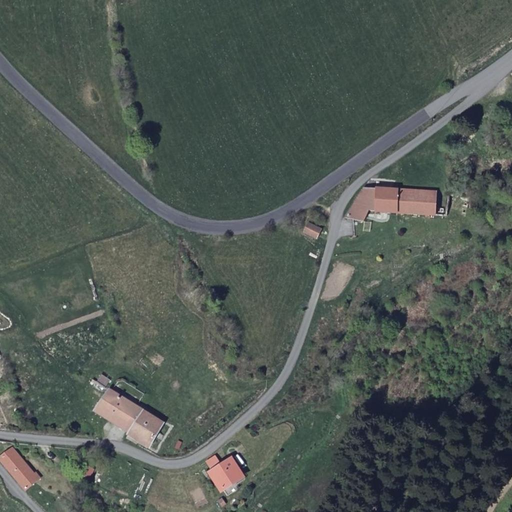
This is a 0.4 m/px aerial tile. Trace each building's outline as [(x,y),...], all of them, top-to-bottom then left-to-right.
[(369,183),(346,218),(365,221),(369,210),(441,219),(442,211),(435,210),(436,193),(395,187),(395,182),(380,180),(380,186),(369,183)] [(448,212),(467,217),(472,200),(452,195),(448,212)] [(321,228),(308,222),(303,233),(317,239),(321,228)] [(133,452),(148,460),(161,438),(112,406),(101,423),(136,446),(133,452)] [(153,464),(166,441),(161,438),(148,460),(153,464)] [(0,476),(25,507),(38,496),(12,465),(0,476)] [(207,473),(214,481),(222,475),(216,467),(207,473)] [(222,475),(214,481),(225,497),(242,484),(230,468),(222,475)]
